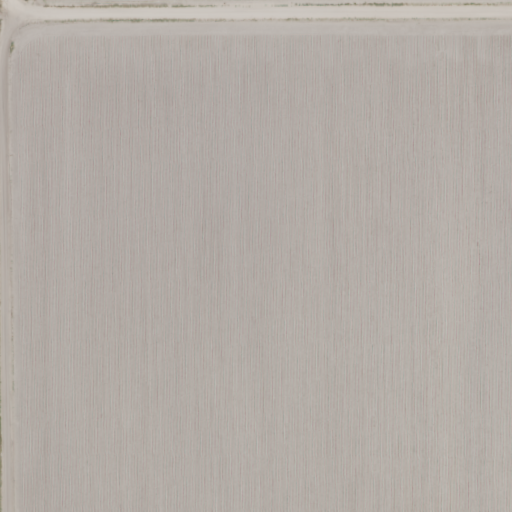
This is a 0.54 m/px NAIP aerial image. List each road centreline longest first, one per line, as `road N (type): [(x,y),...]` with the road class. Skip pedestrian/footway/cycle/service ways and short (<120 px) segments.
road 1 (residential): [(2,511),(511,248)]
road 2 (residential): [(0,210),(2,511)]
